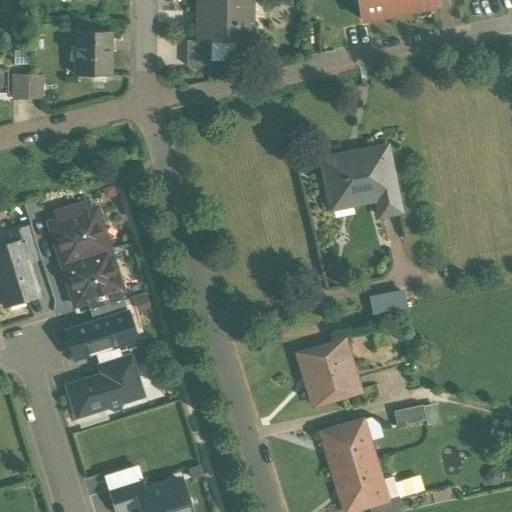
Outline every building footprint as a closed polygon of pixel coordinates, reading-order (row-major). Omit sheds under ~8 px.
[(245,0),(199,0),(199,41),(212,41),(236,41),(253,41),(253,5),(246,5),(245,0)] [(360,0),(362,4),(359,4),(362,21),(433,7),(432,0),(360,0)] [(111,32),(77,32),(77,75),(111,76),(111,32)] [(199,41),(188,41),(188,66),(212,66),(212,61),(212,41),(199,41)] [(236,41),(212,41),(212,61),(235,61),(236,41)] [(29,76),(15,76),(15,100),(28,100),(29,76)] [(43,76),(29,76),(28,100),(43,100),(43,76)] [(367,151),(343,155),(344,158),(322,162),(331,209),(377,200),(380,216),(401,212),(388,145),(367,149),(367,151)] [(86,201),(54,211),(58,222),(90,212),(86,201)] [(58,222),(51,224),(64,264),(109,250),(96,210),(90,212),(58,222)] [(31,226),(12,232),(16,244),(23,242),(29,260),(40,257),(31,226)] [(16,244),(0,248),(0,301),(4,300),(6,306),(40,295),(29,260),(23,242),(16,244)] [(109,250),(64,264),(76,304),(96,298),(120,290),(109,250)] [(342,275),(332,269),(327,279),(336,284),(342,275)] [(120,290),(96,298),(100,309),(124,302),(120,290)] [(388,295),(378,297),(381,310),(391,308),(388,295)] [(124,302),(100,309),(104,322),(128,314),(124,302)] [(104,322),(67,333),(75,360),(95,353),(116,346),(136,340),(128,314),(104,322)] [(340,341),(297,354),(313,407),(356,394),(340,341)] [(116,346),(95,353),(99,364),(120,358),(116,346)] [(120,358),(99,364),(103,375),(104,377),(134,367),(129,354),(120,358)] [(134,367),(104,377),(103,375),(67,387),(78,417),(108,407),(113,410),(120,408),(122,403),(144,396),(134,367)] [(424,406),(394,413),(398,429),(427,423),(424,406)] [(363,422),(322,434),(334,474),(375,462),(363,422)] [(375,462),(334,474),(345,511),(351,511),(369,507),(387,501),(386,499),(375,462)] [(143,480),(109,491),(115,511),(128,511),(142,508),(138,494),(147,492),(143,480)] [(147,492),(138,494),(142,508),(143,511),(190,511),(181,481),(147,492)] [(387,501),(369,507),(370,511),(403,511),(399,496),(386,499),(387,501)]
